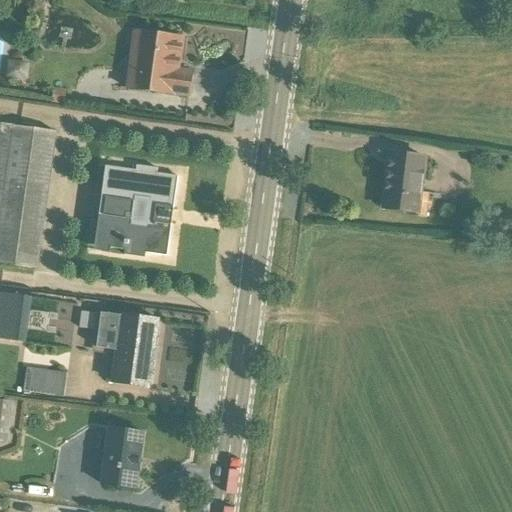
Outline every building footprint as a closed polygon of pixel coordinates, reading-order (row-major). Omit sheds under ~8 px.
[(134,33),(125,92),(189,101),(193,74),(180,71),(184,40),(134,33)] [(56,134),(0,125),(0,266),(37,271),(56,134)] [(428,162),(390,156),(383,211),(421,217),(428,162)] [(173,213),(177,179),(105,169),(93,252),(108,255),(110,249),(124,251),(124,256),(144,259),(145,255),(166,258),(169,241),(170,240),(172,224),(173,213)] [(31,301),(0,296),(0,340),(25,344),(31,301)] [(110,385),(149,391),(159,321),(122,316),(121,319),(98,315),(93,354),(110,356),(106,383),(110,384),(110,385)] [(26,370),(23,393),(63,399),(66,376),(26,370)] [(0,441),(8,442),(12,402),(0,400),(0,441)] [(142,435),(92,428),(89,451),(104,453),(100,486),(135,491),(142,435)]
